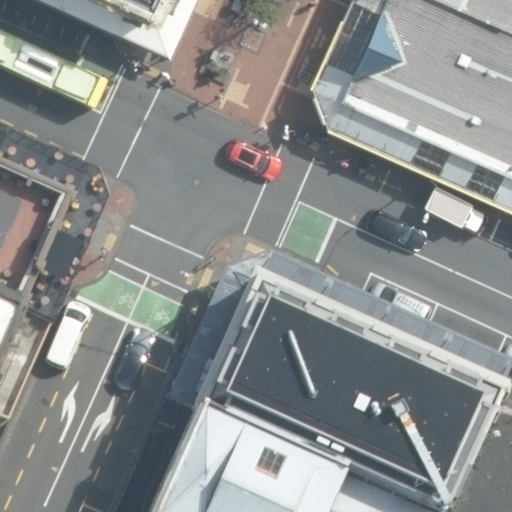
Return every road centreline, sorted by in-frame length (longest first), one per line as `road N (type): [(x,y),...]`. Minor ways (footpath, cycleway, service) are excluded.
road 1 (tertiary): [(38,511),(197,151)]
road 2 (secondary): [(197,151),(511,295)]
road 3 (secondary): [(0,62),(197,151)]
